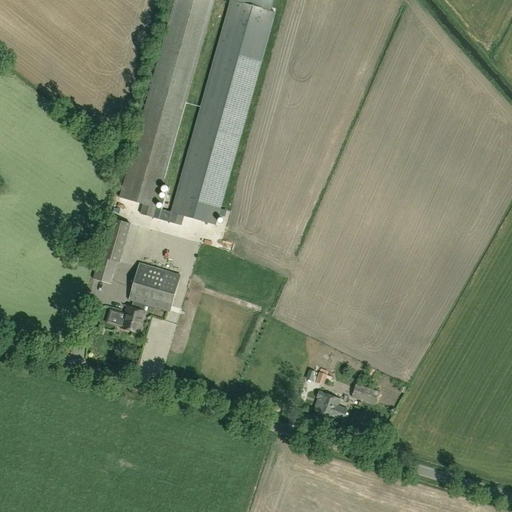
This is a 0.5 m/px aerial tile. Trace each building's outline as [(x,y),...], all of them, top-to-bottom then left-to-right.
[(173,0),(119,198),(143,205),(140,214),(153,218),(155,208),(213,0),(173,0)] [(172,213),(155,208),(153,218),(169,222),(181,226),(183,216),(215,225),(278,1),(274,0),(230,0),(231,0),(172,213)] [(120,262),(131,223),(111,218),(94,279),(111,284),(117,261),(120,262)] [(128,301),(131,301),(129,308),(144,312),(145,306),(170,312),(180,276),(139,264),(128,301)] [(144,312),(129,308),(127,307),(121,329),(140,334),(146,312),(144,312)] [(352,398),(375,405),(379,393),(356,385),(352,398)] [(336,420),(337,418),(344,421),(348,411),(340,408),(339,409),(337,408),(340,400),(319,392),(317,399),(319,399),(314,412),(336,420)]
